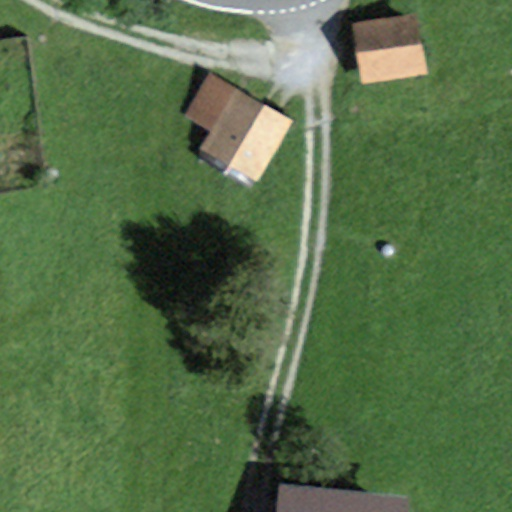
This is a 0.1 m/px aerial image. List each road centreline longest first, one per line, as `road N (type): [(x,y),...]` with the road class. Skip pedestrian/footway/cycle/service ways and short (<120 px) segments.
road 1 (track): [(255,511),(312,242),(315,75)]
road 2 (track): [(47,0),(205,56),(315,75),(303,0)]
